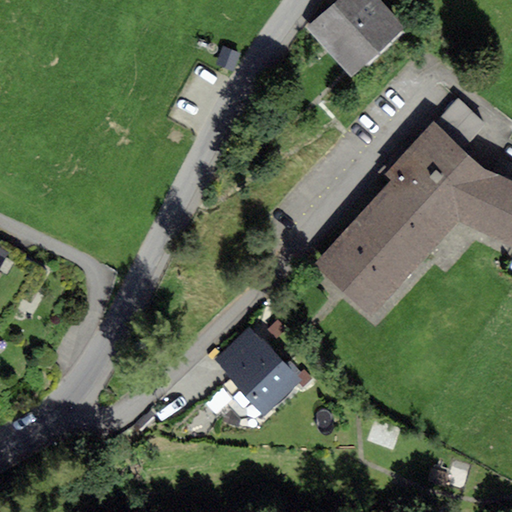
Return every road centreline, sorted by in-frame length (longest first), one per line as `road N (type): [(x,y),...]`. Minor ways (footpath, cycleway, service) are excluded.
road 1 (unclassified): [(303,0),(225,112),(113,335),(60,401),(0,447)]
road 2 (track): [(78,379),(73,351),(91,316),(91,273),(0,227)]
